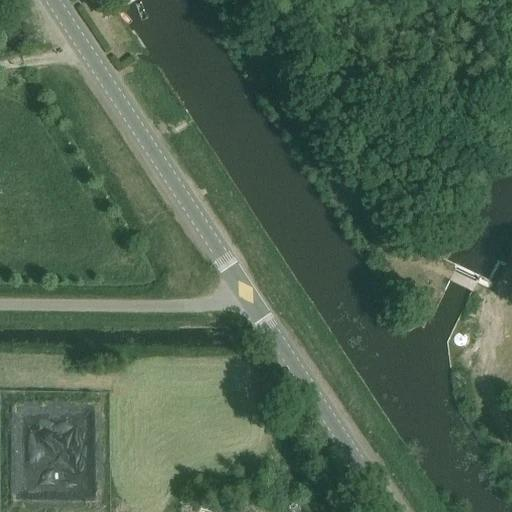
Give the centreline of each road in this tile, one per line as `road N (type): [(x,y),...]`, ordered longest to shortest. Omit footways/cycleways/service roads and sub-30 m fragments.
road 1 (tertiary): [(249,301),(52,0)]
road 2 (tertiary): [(388,511),(249,301)]
road 3 (unclassified): [(249,301),(0,299)]
road 4 (track): [(511,447),(473,357),(488,293),(449,275)]
